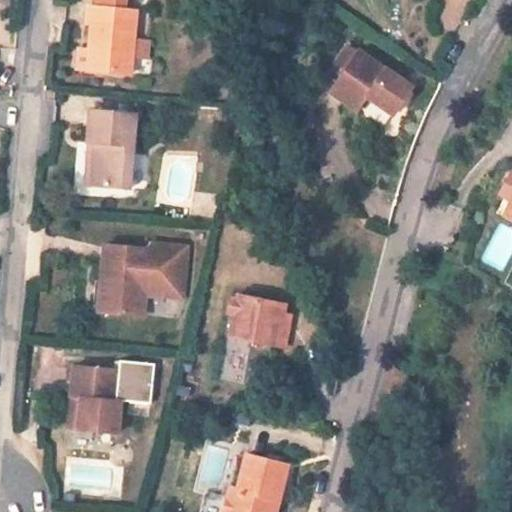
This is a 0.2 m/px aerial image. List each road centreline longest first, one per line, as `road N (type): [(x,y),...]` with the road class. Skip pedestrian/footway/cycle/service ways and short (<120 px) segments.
road 1 (residential): [(501,0),(451,87),(412,180),(331,511)]
road 2 (residential): [(40,0),(0,426)]
